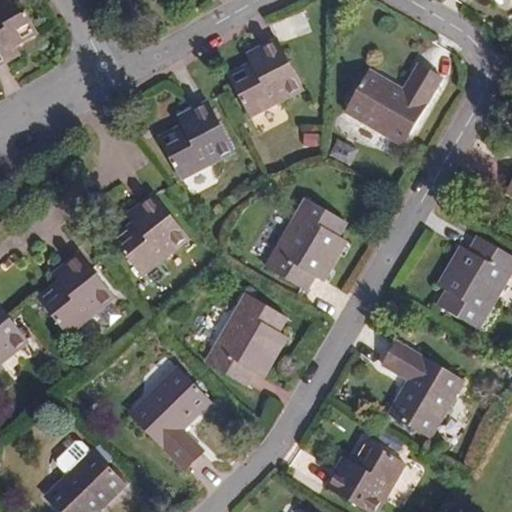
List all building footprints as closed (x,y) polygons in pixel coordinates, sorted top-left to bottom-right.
[(38,30),(20,0),(0,0),(0,64),(13,57),(9,48),(38,30)] [(302,101),(283,46),(258,54),(261,65),(230,75),(245,120),(302,101)] [(401,144),(441,78),(419,64),(403,90),(371,70),(346,112),(401,144)] [(234,149),(208,100),(187,110),(191,120),(161,135),(183,177),(234,149)] [(189,237),(155,193),(136,208),(140,216),(115,237),(143,274),(189,237)] [(345,221),(306,198),(266,267),(306,290),(345,221)] [(479,327),(511,268),(511,254),(477,235),(437,304),(479,327)] [(116,294),(81,251),(62,265),(67,273),(40,295),(69,332),(116,294)] [(286,316),(246,293),(207,362),(246,385),(286,316)] [(0,362),(30,339),(0,300),(0,362)] [(432,436),(465,380),(398,341),(383,364),(410,380),(391,413),(432,436)] [(211,401),(178,368),(131,414),(184,469),(204,449),(183,428),(211,401)] [(374,511),(378,511),(407,463),(366,439),(349,468),(342,464),(329,485),(374,511)] [(127,483),(94,449),(47,495),(63,511),(101,511),(99,510),(127,483)]
